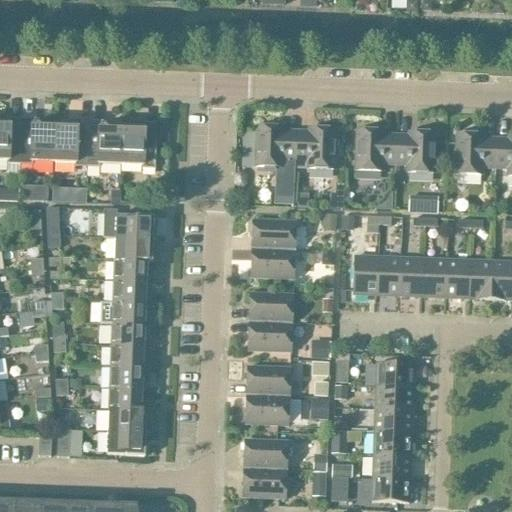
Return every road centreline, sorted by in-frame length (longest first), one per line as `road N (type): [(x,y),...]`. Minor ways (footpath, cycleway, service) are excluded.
road 1 (residential): [(204,484),(221,87)]
road 2 (residential): [(221,87),(511,97)]
road 3 (residential): [(0,76),(221,87)]
road 4 (residential): [(204,484),(0,476)]
road 5 (residential): [(446,331),(439,511)]
